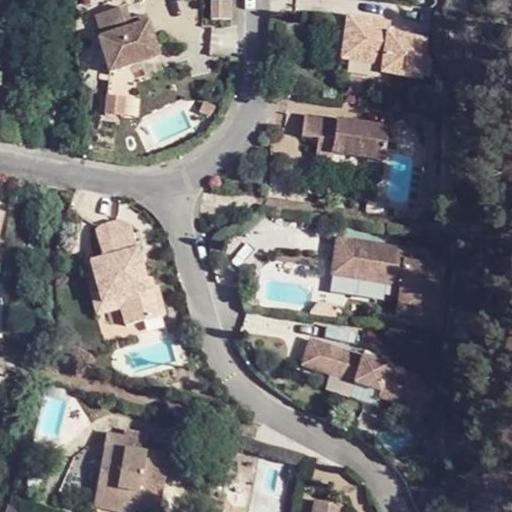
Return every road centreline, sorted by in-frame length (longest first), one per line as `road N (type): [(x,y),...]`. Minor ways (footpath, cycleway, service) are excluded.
road 1 (residential): [(393,511),(376,469),(251,397),(232,374),(206,320),(171,187)]
road 2 (residential): [(254,7),(257,88),(249,124),(222,157),(171,187)]
road 3 (residential): [(171,187),(0,159)]
